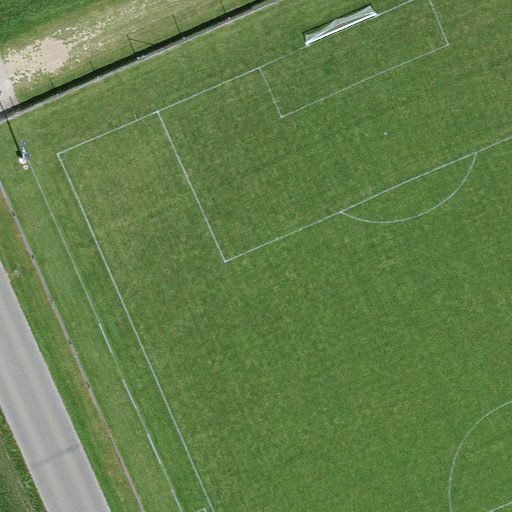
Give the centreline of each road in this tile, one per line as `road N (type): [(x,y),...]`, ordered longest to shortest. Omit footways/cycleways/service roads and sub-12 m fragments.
road 1 (track): [(0,85),(216,0)]
road 2 (unclassified): [(0,332),(77,511)]
